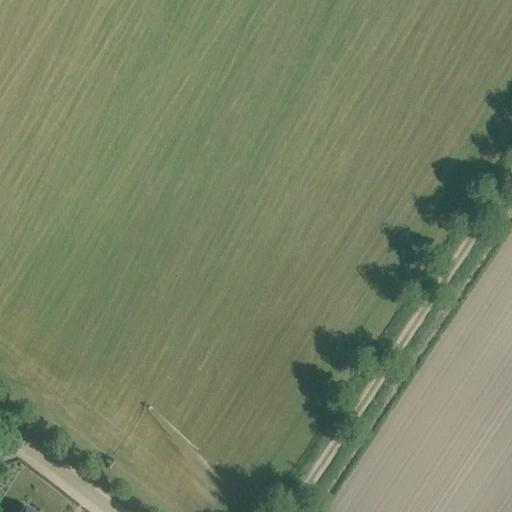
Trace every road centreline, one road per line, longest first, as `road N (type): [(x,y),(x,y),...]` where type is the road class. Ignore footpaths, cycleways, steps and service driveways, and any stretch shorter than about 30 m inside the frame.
road 1 (track): [(511,177),(291,511)]
road 2 (unclassified): [(106,511),(0,429)]
